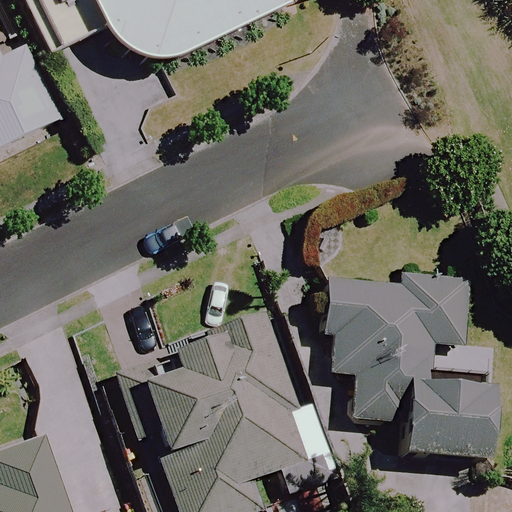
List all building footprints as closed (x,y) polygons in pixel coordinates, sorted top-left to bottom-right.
[(172,66),(292,11),(286,0),(19,0),(16,2),(46,63),(93,40),(96,46),(99,51),(103,56),(108,60),(113,64),(118,67),(124,70),(130,72),(136,73),(142,74),(148,74),(155,73),(161,71),(166,69),(172,66)] [(0,153),(56,126),(20,52),(0,62),(0,153)] [(465,353),(465,292),(327,292),(327,380),(346,380),(346,435),(397,435),(397,469),(496,469),(496,392),(424,392),(423,353),(465,353)] [(290,412),(258,328),(110,385),(134,448),(146,443),(172,511),(246,511),(236,484),(300,460),(283,415),(290,412)] [(64,511),(39,444),(0,458),(0,511),(64,511)]
